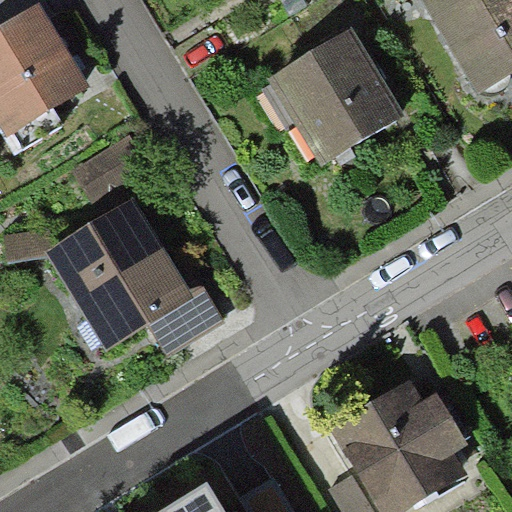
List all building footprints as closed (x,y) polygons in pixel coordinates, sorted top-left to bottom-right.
[(511,0),(418,0),(475,96),(511,74),(511,0)] [(0,127),(9,143),(90,94),(42,14),(0,39),(0,127)] [(318,163),(401,113),(353,35),(270,85),(318,163)] [(165,352),(226,316),(189,256),(173,266),(135,204),(47,257),(109,358),(153,332),(165,352)] [(466,450),(434,397),(421,405),(409,386),(328,436),(353,477),(326,494),(337,511),(413,511),(466,480),(452,459),(466,450)] [(226,511),(208,481),(157,511),(226,511)]
